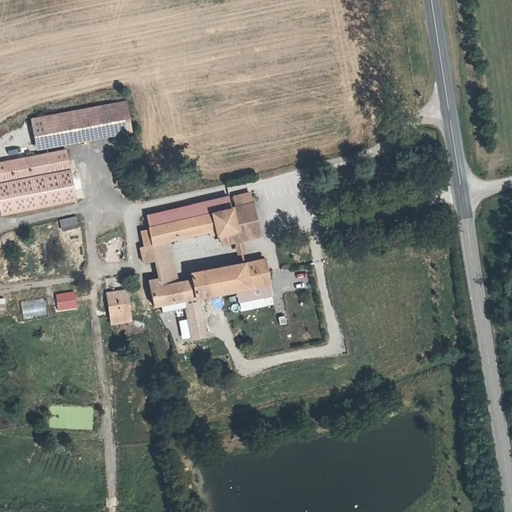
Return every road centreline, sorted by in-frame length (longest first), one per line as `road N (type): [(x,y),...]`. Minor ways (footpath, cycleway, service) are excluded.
road 1 (track): [(13,220),(106,205),(131,210),(240,187),(315,228),(511,182)]
road 2 (secondary): [(432,0),(511,506)]
